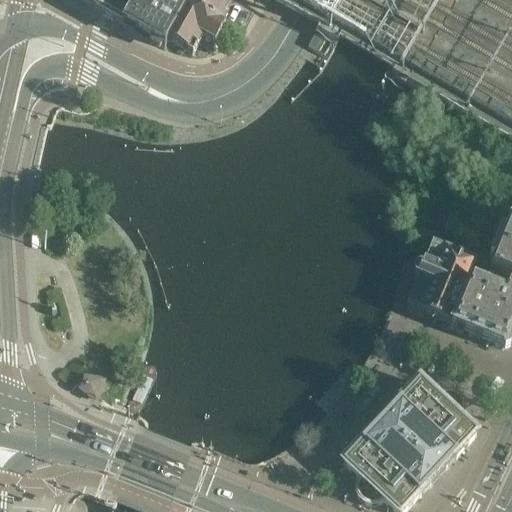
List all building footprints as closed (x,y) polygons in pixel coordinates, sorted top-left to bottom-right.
[(217,3),(211,0),(79,0),(80,1),(83,4),(86,5),(88,7),(92,9),(92,11),(164,51),(168,44),(192,58),(202,41),(214,48),(223,32),(218,29),(228,12),(216,6),(217,3)] [(318,55),(327,40),(316,34),(308,49),(318,55)] [(511,224),(496,214),(483,244),(499,251),(511,256),(511,224)] [(451,330),(469,285),(477,265),(433,247),(423,271),(420,270),(415,272),(413,276),(416,281),(419,282),(407,311),(419,316),(419,317),(451,330)] [(511,256),(499,251),(490,273),(497,276),(511,282),(511,256)] [(487,345),(511,282),(497,276),(490,293),(472,339),(487,345)] [(508,349),(511,339),(511,282),(487,345),(503,351),(508,349)] [(472,339),(490,293),(469,285),(451,330),(472,339)] [(102,393),(103,386),(91,382),(88,382),(84,382),(84,388),(80,393),(82,395),(85,397),(96,402),(100,397),(102,393)] [(458,458),(476,439),(460,423),(461,422),(461,421),(462,419),(463,418),(463,417),(463,415),(463,412),(463,410),(463,409),(462,407),(462,406),(461,405),(460,404),(459,402),(458,402),(458,401),(456,400),(453,399),(451,398),(450,398),(448,398),(445,398),(442,399),(441,399),(439,400),(437,402),(420,386),(401,406),(401,405),(398,408),(363,445),(364,445),(361,447),(362,448),(343,468),(360,484),(359,486),(358,487),(357,489),(357,491),(357,492),(357,494),(357,495),(357,497),(358,499),(358,500),(359,503),(361,505),(364,507),(366,508),(369,509),(373,509),(375,509),(377,509),(378,508),(381,506),(383,505),(391,511),(407,511),(419,500),(419,501),(421,498),(422,499),(456,462),(456,461),(458,459),(458,458)]
